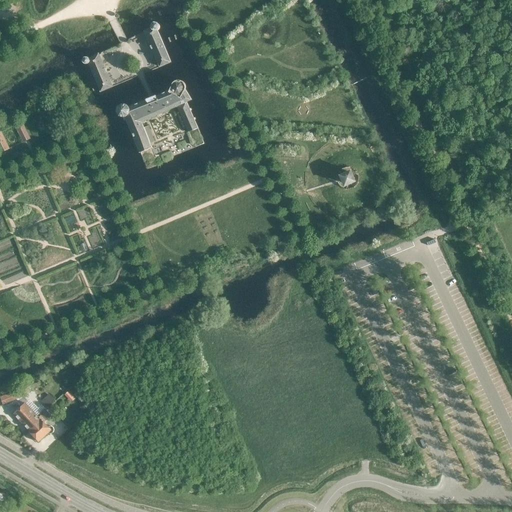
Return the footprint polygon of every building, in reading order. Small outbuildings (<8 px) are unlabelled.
[(160,66),(171,61),(158,30),(159,29),(159,28),(159,25),(158,23),(156,22),(154,22),(151,23),(150,25),(150,27),(150,28),(144,31),(160,66)] [(100,92),(113,87),(99,54),(89,59),(89,58),(88,57),(86,57),(85,57),(83,58),(83,60),(83,61),(84,62),(85,63),(87,63),(88,63),(100,92)] [(152,147),(141,121),(178,106),(189,132),(197,128),(187,103),(193,100),(186,89),(187,86),(186,83),(184,81),(182,79),(180,79),(177,80),(174,82),(173,85),(174,88),(127,108),(125,106),(123,105),(119,105),(117,107),(115,110),(116,114),(118,116),(120,117),(124,117),(125,121),(127,120),(141,152),(152,147)] [(15,125),(24,142),(30,139),(22,122),(15,125)] [(354,182),(348,169),(336,174),(341,187),(354,182)] [(14,391),(0,396),(3,404),(17,399),(14,391)] [(49,408),(56,401),(49,393),(42,400),(49,408)] [(14,414),(29,430),(40,419),(38,417),(25,403),(14,414)] [(40,419),(29,430),(28,431),(33,435),(31,437),(35,441),(37,439),(39,442),(49,433),(50,434),(53,433),(52,427),(49,425),(48,426),(45,422),(52,416),(45,408),(39,414),(40,415),(38,417),(40,419)]
